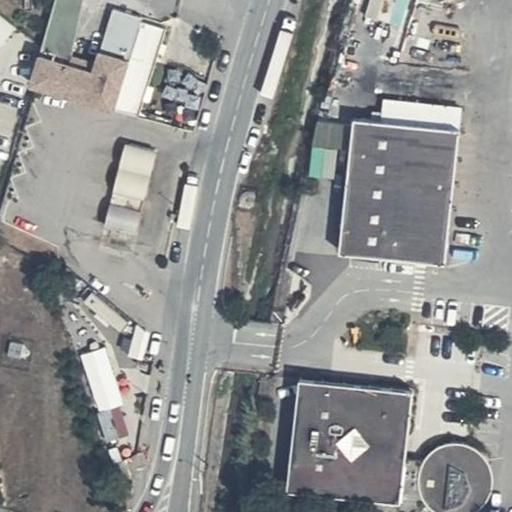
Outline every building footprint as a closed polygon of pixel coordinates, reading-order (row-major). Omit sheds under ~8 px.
[(144,22),(145,15),(113,7),(96,62),(93,71),(71,63),(73,55),(84,0),(56,0),(33,89),(114,116),(117,109),(144,22)] [(0,51),(19,27),(0,12),(0,51)] [(166,29),(144,22),(117,109),(139,116),(166,29)] [(96,62),(73,55),(71,63),(93,71),(96,62)] [(349,175),(356,121),(320,116),(313,170),(349,175)] [(468,128),(360,117),(349,251),(454,262),(468,128)] [(156,151),(125,144),(107,227),(139,234),(156,151)] [(162,342),(146,336),(138,365),(154,370),(162,342)] [(30,340),(29,340),(27,340),(26,340),(25,341),(24,343),(23,344),(23,345),(23,346),(23,348),(24,349),(26,350),(27,351),(28,351),(30,351),(31,350),(32,349),(33,348),(33,346),(34,345),(33,343),(33,342),(32,341),(30,340)] [(107,343),(85,350),(112,435),(134,428),(107,343)] [(415,391),(302,380),(290,492),(402,502),(409,470),(422,470),(428,504),(436,511),(478,511),(485,507),(493,496),(495,481),(494,463),(480,447),(466,442),(446,442),(433,450),(425,460),(410,459),(415,391)]
